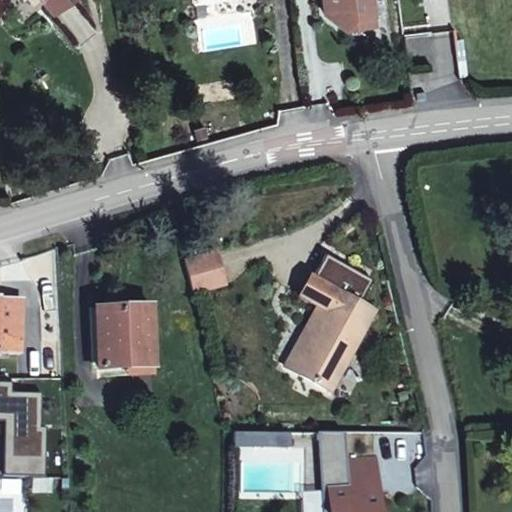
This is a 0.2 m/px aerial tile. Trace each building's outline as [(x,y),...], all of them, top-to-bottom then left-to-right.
[(41,0),(52,12),(67,0),(41,0)] [(331,0),(327,6),(328,15),(346,34),(358,18),(377,16),(374,0),(331,0)] [(377,16),(358,18),(346,34),(378,30),(377,16)] [(226,294),(219,261),(187,268),(196,300),(226,294)] [(309,300),(317,303),(327,308),(294,372),(329,390),(372,310),(318,282),(309,300)] [(0,358),(14,359),(16,303),(0,302),(0,358)] [(285,367),(294,372),(327,308),(317,303),(285,367)] [(155,375),(152,313),(97,316),(101,379),(155,375)] [(12,381),(0,380),(0,413),(8,414),(6,474),(44,475),(44,426),(41,425),(42,391),(13,391),(12,381)] [(327,511),(376,511),(374,461),(325,465),(327,511)]
